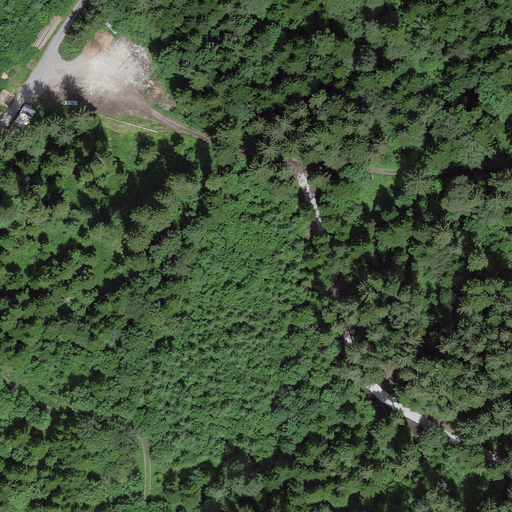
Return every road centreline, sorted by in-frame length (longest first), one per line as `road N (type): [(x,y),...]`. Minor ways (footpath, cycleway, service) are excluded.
road 1 (track): [(35,75),(91,87),(301,166),(511,166)]
road 2 (unclassified): [(83,0),(0,130)]
